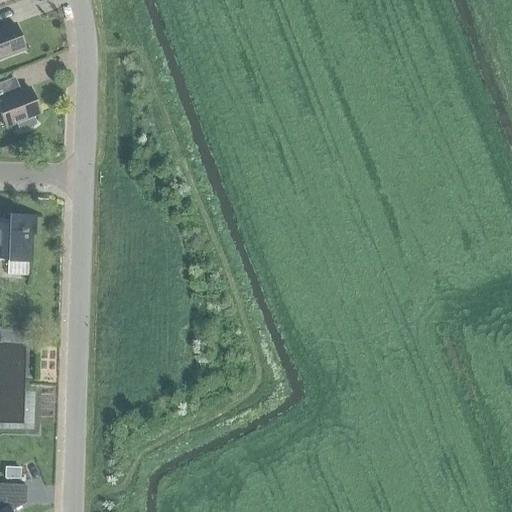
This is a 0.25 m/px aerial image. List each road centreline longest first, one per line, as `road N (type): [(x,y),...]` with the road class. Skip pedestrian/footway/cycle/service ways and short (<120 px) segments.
road 1 (tertiary): [(68,511),(83,175)]
road 2 (tertiary): [(83,175),(86,56),(77,0)]
